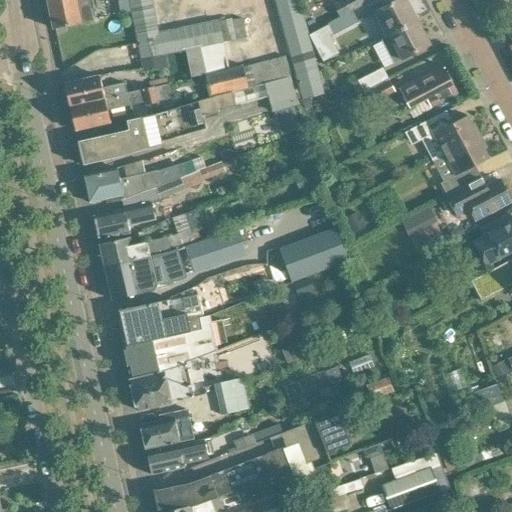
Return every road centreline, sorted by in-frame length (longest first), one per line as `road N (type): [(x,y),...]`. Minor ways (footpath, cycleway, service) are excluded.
road 1 (tertiary): [(115,511),(18,52)]
road 2 (residential): [(59,511),(0,251)]
road 3 (residential): [(511,107),(455,0)]
